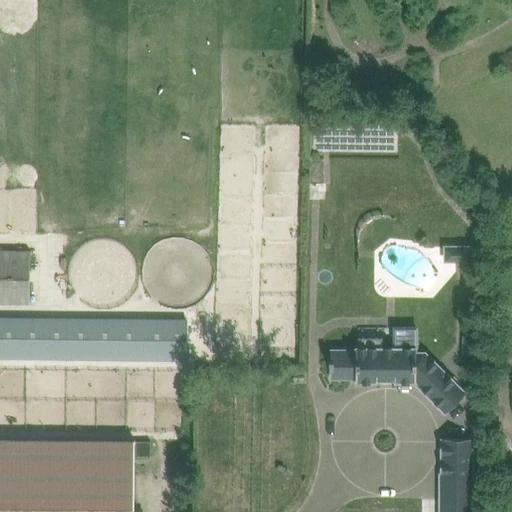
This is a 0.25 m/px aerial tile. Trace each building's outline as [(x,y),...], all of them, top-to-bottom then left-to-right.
[(386,258),(423,285),(436,267),(398,240),(386,258)] [(445,248),(445,260),(469,260),(469,248),(445,248)] [(37,252),(0,251),(0,303),(36,304),(37,252)] [(0,356),(185,359),(185,322),(0,319),(0,356)] [(461,337),(460,357),(476,357),(477,337),(461,337)] [(354,382),(375,382),(376,377),(394,377),(394,382),(414,382),(444,412),(463,394),(423,354),(414,354),(414,348),(380,348),(380,338),(357,339),(357,348),(355,348),(354,352),(330,352),(330,361),(328,361),(328,368),(330,368),(330,378),(354,378),(354,382)] [(0,511),(132,511),(133,441),(0,439),(0,511)] [(468,511),(469,440),(443,440),(442,511),(468,511)]
